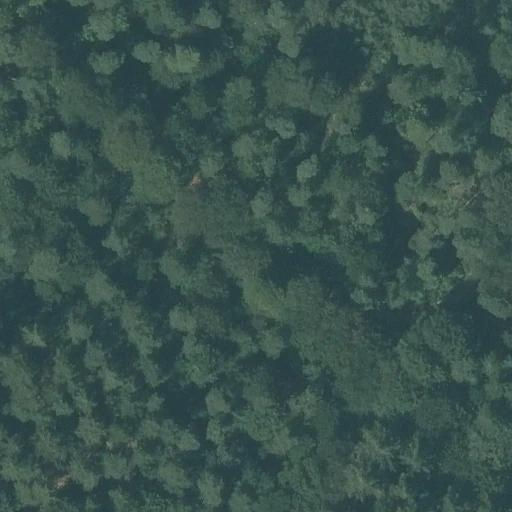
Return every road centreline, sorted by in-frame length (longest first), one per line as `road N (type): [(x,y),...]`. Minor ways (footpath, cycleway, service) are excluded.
road 1 (track): [(511,225),(380,398),(0,20)]
road 2 (track): [(293,511),(380,398),(511,496)]
